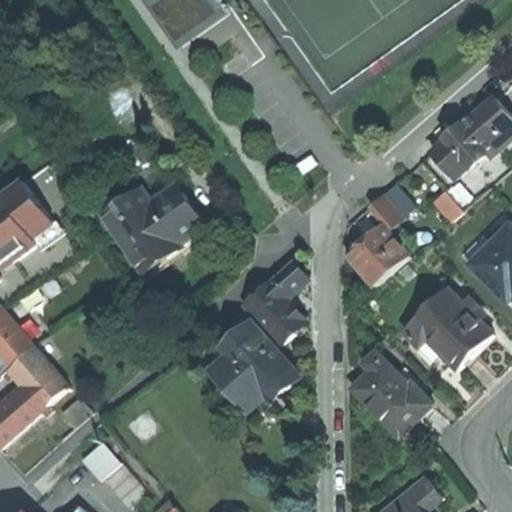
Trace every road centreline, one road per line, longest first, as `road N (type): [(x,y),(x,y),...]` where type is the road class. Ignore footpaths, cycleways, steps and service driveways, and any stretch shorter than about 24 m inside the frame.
road 1 (residential): [(331,511),(332,222)]
road 2 (residential): [(332,222),(511,64)]
road 3 (residential): [(511,397),(483,428),(481,442),(483,459),(511,500)]
